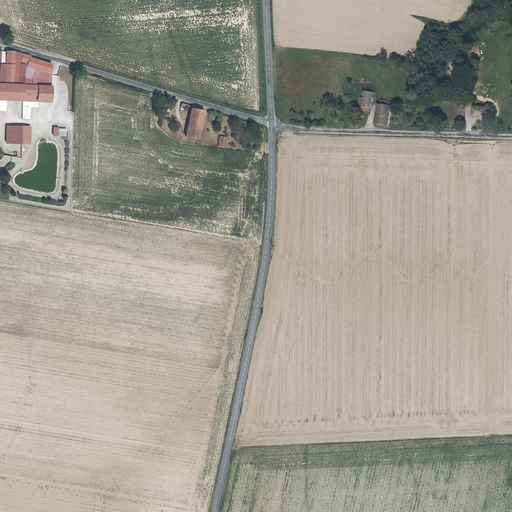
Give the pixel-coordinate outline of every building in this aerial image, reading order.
[(457,46),(447,51),(451,60),(462,55),(457,46)] [(0,64),(4,65),(14,66),(15,66),(15,53),(4,53),(4,57),(0,56),(0,64)] [(25,54),(15,53),(15,84),(3,83),(3,86),(21,87),(21,62),(24,62),(25,54)] [(30,64),(29,68),(54,76),(54,65),(32,58),(32,57),(25,54),(24,62),(30,64)] [(26,68),(26,81),(34,81),(34,88),(38,88),(38,97),(40,97),(39,103),(53,103),(53,88),(52,76),(29,68),(30,64),(26,68)] [(15,66),(14,66),(4,65),(3,83),(15,84),(15,66)] [(26,81),(25,87),(25,102),(39,103),(40,97),(38,97),(38,88),(34,88),(34,81),(26,81)] [(0,100),(25,102),(25,87),(21,87),(0,85),(0,100)] [(362,103),(362,106),(368,107),(369,104),(371,104),(373,96),(375,96),(376,89),(364,87),(363,94),(359,94),(358,102),(362,103)] [(380,98),(376,120),(389,122),(393,103),(387,102),(388,99),(380,98)] [(470,105),(469,114),(475,114),(475,116),(482,115),(482,106),(470,105)] [(189,109),(185,129),(200,132),(204,112),(189,109)] [(24,144),(24,127),(9,127),(9,144),(24,144)] [(32,127),(24,127),(24,140),(32,140),(32,127)] [(199,140),(200,132),(185,129),(183,137),(199,140)] [(218,149),(224,150),(227,139),(221,138),(218,149)]
